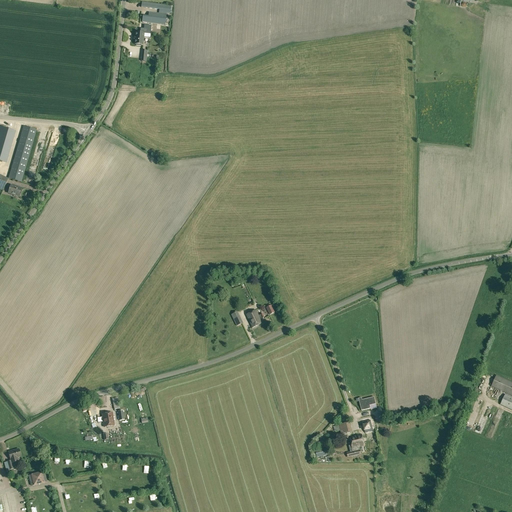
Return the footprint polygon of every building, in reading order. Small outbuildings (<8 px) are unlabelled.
[(159,14),(149,12),(148,16),(143,15),(142,22),(165,25),(166,13),(170,14),(171,6),(142,2),(141,8),(159,10),(159,14)] [(140,33),(136,32),(134,44),(136,44),(136,46),(141,46),(141,45),(143,45),(144,33),(146,34),(147,29),(140,28),(140,33)] [(16,136),(17,128),(3,125),(1,134),(16,136)] [(24,126),(17,149),(0,143),(0,164),(11,168),(8,179),(21,183),(37,130),(24,126)] [(0,189),(3,191),(8,179),(0,175),(0,189)] [(11,185),(8,193),(19,196),(21,188),(11,185)] [(275,312),(271,305),(267,308),(270,315),(275,312)] [(260,319),(258,316),(256,311),(247,315),(253,328),(262,323),(260,319)] [(243,323),(240,317),(234,320),(237,326),(243,323)] [(511,396),(511,397),(505,394),(500,405),(511,410),(511,382),(496,375),(491,387),(511,396)] [(358,399),(361,411),(370,409),(370,406),(376,404),(374,397),(362,400),(361,398),(358,399)] [(112,413),(102,414),(104,427),(114,426),(112,413)] [(362,422),(365,433),(373,431),(370,420),(362,422)] [(349,423),(343,424),(346,433),(351,432),(349,423)] [(347,453),(348,458),(361,455),(360,450),(359,450),(358,448),(359,447),(364,445),(362,435),(350,437),(353,449),(354,452),(351,452),(347,453)] [(317,457),(326,455),(326,453),(329,453),(328,448),(316,451),(317,457)] [(7,461),(7,462),(10,470),(15,469),(13,463),(15,462),(18,461),(17,457),(21,456),(19,449),(8,452),(10,459),(11,459),(11,460),(7,461)] [(34,486),(45,483),(42,472),(31,475),(28,476),(31,486),(33,485),(34,486)]
